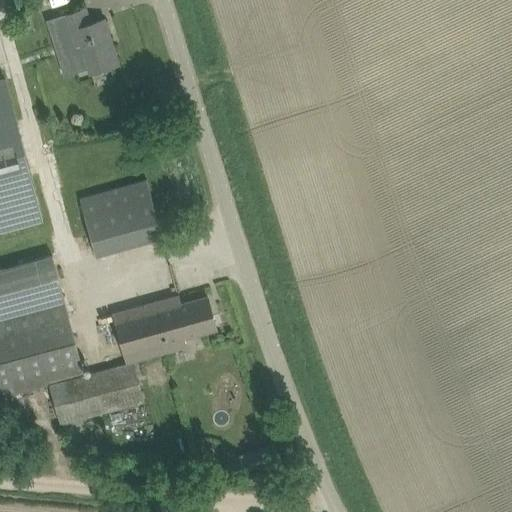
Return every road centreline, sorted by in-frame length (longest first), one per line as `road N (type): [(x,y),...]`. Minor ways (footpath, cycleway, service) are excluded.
road 1 (tertiary): [(336,511),(247,275),(163,0)]
road 2 (track): [(327,493),(0,485)]
